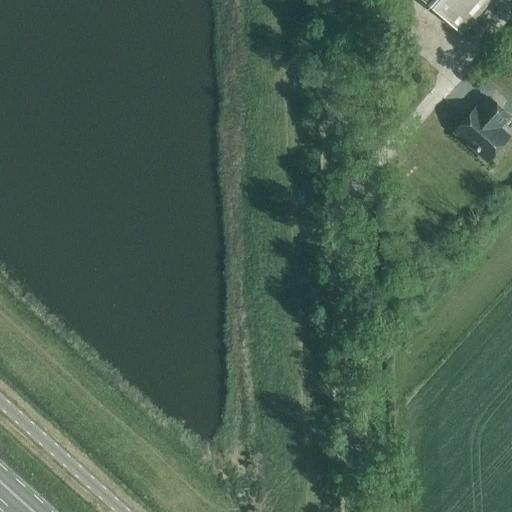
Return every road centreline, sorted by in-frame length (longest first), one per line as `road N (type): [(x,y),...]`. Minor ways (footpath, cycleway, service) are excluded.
road 1 (unclassified): [(359,511),(329,0)]
road 2 (unclassified): [(122,511),(0,400)]
